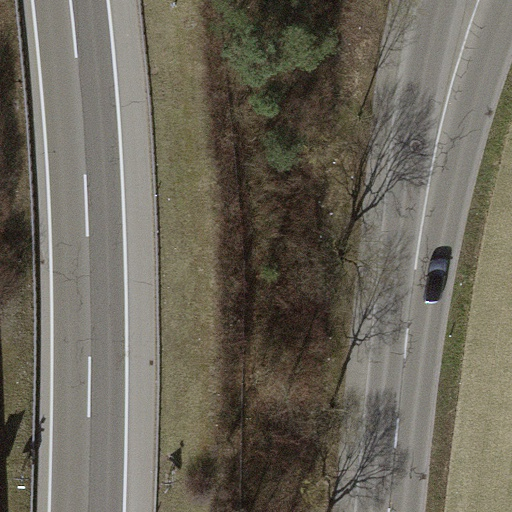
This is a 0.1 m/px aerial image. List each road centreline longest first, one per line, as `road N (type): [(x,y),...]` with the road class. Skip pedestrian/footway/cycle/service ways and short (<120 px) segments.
road 1 (secondary): [(390,511),(429,190),(472,0)]
road 2 (motorway): [(87,511),(88,206),(71,0)]
